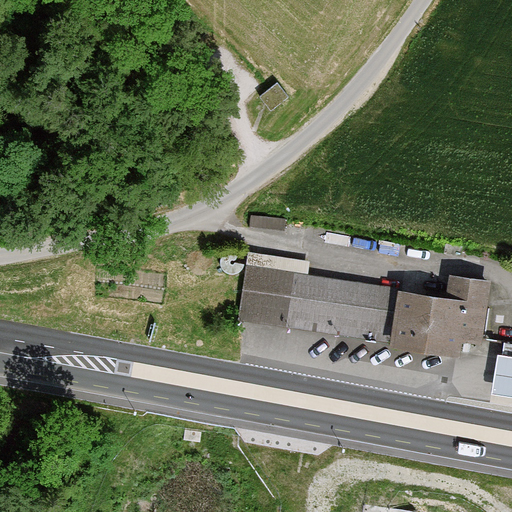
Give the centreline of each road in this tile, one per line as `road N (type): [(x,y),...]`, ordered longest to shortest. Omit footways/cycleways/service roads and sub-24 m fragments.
road 1 (secondary): [(511,438),(0,350)]
road 2 (residential): [(423,0),(331,114),(249,181),(144,229),(0,257)]
road 3 (track): [(274,163),(148,0)]
